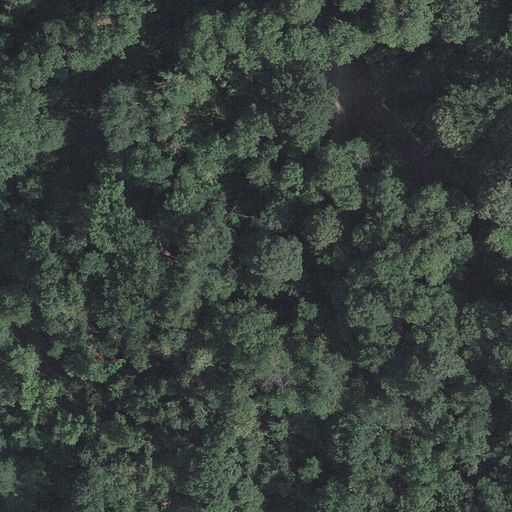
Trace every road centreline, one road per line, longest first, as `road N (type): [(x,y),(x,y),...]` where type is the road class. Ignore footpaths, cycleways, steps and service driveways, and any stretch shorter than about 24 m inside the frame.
road 1 (track): [(322,0),(337,50),(359,307),(506,501),(502,511)]
road 2 (track): [(181,511),(87,423),(0,295)]
